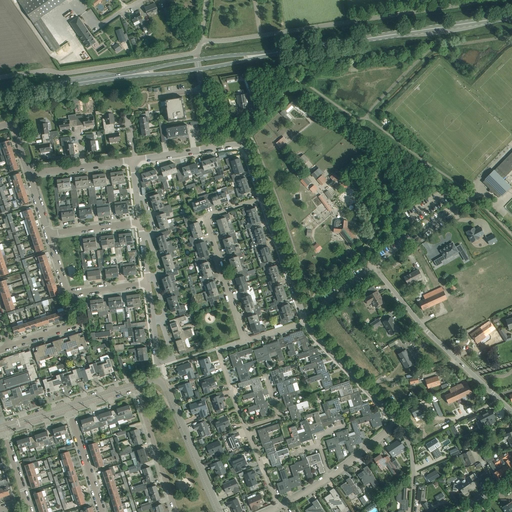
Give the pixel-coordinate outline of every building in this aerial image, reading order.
[(61,47),(41,18),(67,0),(20,0),(18,1),(33,23),(53,52),(61,47)] [(151,13),(151,14),(158,11),(155,4),(145,8),(148,15),(151,13)] [(168,10),(167,7),(164,9),(168,18),(174,16),(170,9),(168,10)] [(135,13),(136,15),(131,17),(135,26),(140,23),(142,26),(144,31),(147,30),(149,35),(153,33),(150,28),(148,23),(145,24),(139,11),(135,13)] [(78,17),(70,22),(88,48),(96,42),(78,17)] [(120,43),(126,41),(122,29),(116,31),(120,43)] [(238,102),(239,102),(240,109),(242,108),(245,108),(247,108),(246,104),(251,103),(250,99),(246,100),(245,96),(245,95),(242,95),(237,96),(238,102)] [(165,100),(166,100),(167,107),(166,107),(168,122),(186,119),(186,116),(186,115),(186,114),(185,109),(184,104),(183,104),(182,97),(165,100)] [(255,113),(261,110),(257,99),(254,100),(250,101),(253,110),(254,109),(255,113)] [(112,114),(112,111),(111,110),(110,110),(109,110),(108,110),(108,111),(108,112),(108,114),(106,115),(105,115),(106,118),(106,124),(103,125),(104,130),(108,130),(108,129),(114,128),(113,124),(116,123),(114,123),(113,114),(115,113),(112,114)] [(146,114),(142,114),(140,115),(140,118),(141,124),(149,123),(148,117),(150,117),(149,111),(146,111),(146,114)] [(76,114),(68,116),(69,120),(59,122),(61,132),(61,130),(70,128),(70,130),(71,130),(70,127),(77,126),(76,116),(76,114)] [(93,117),(83,118),(83,115),(76,116),(77,126),(84,125),(85,128),(85,126),(94,124),(94,127),(95,126),(94,122),(93,117)] [(41,134),(39,135),(42,134),(43,139),(53,138),(58,137),(57,131),(50,132),(50,134),(48,134),(47,124),(49,123),(46,124),(46,121),(46,120),(45,120),(44,120),(42,120),(40,121),(40,122),(41,124),(38,125),(40,125),(41,134)] [(187,125),(166,128),(168,139),(189,136),(187,125)] [(119,132),(112,133),(112,132),(114,132),(114,128),(108,129),(108,130),(104,130),(105,135),(109,134),(110,142),(120,141),(119,132)] [(86,152),(98,150),(96,150),(96,145),(95,141),(94,141),(93,134),(91,134),(86,135),(87,142),(85,142),(87,142),(88,151),(86,152)] [(71,137),(61,139),(62,146),(65,146),(66,155),(64,155),(76,154),(76,153),(74,154),(73,144),(75,144),(72,144),(71,137)] [(51,153),(49,142),(53,142),(53,138),(43,139),(44,142),(46,142),(46,144),(40,145),(40,143),(39,143),(41,155),(42,155),(41,153),(51,151),(51,153)] [(283,145),(281,143),(285,140),(283,138),(278,142),(277,143),(281,148),(282,147),(283,145)] [(10,146),(8,140),(1,143),(2,149),(10,146)] [(12,152),(10,146),(2,149),(4,155),(12,152)] [(12,152),(4,155),(0,156),(2,162),(6,160),(14,158),(12,152)] [(511,170),(511,152),(497,168),(506,177),(511,170)] [(219,176),(222,175),(224,174),(222,169),(222,168),(220,163),(217,164),(215,157),(209,160),(209,162),(211,168),(215,167),(216,168),(217,170),(217,171),(219,176)] [(16,163),(14,158),(6,160),(8,166),(16,163)] [(240,159),(233,161),(232,158),(226,160),(227,164),(229,163),(230,165),(232,164),(233,168),(242,165),(240,159)] [(209,160),(202,162),(202,164),(204,168),(201,169),(203,175),(207,174),(206,172),(209,171),(208,169),(211,168),(209,162),(209,160)] [(16,163),(8,166),(10,172),(18,169),(16,163)] [(177,170),(175,164),(168,166),(169,168),(171,174),(174,173),(175,175),(177,174),(178,177),(182,175),(180,169),(177,170)] [(199,176),(203,175),(201,169),(198,170),(196,164),(189,166),(190,168),(192,174),(195,173),(196,173),(198,177),(199,176)] [(234,171),(232,172),(233,174),(231,175),(232,179),(238,177),(238,174),(244,172),(242,165),(233,168),(234,171)] [(168,166),(161,168),(162,170),(163,174),(160,175),(162,181),(166,180),(165,178),(168,177),(167,176),(171,174),(169,168),(168,166)] [(182,175),(184,181),(187,180),(189,180),(189,179),(189,177),(188,176),(192,174),(190,168),(189,166),(182,168),(183,170),(185,174),(182,175)] [(494,171),(494,170),(485,179),(486,180),(483,182),(499,198),(502,195),(502,196),(511,187),(503,180),(506,177),(497,168),(494,171)] [(157,176),(155,170),(148,172),(149,174),(151,181),(155,179),(156,181),(158,180),(159,182),(162,181),(160,175),(157,176)] [(142,177),(144,181),(141,182),(143,188),(147,186),(146,184),(149,183),(148,182),(151,181),(149,174),(148,172),(142,174),(142,177)] [(19,173),(11,176),(11,174),(7,176),(9,183),(21,179),(19,173)] [(327,181),(322,175),(317,180),(322,185),(327,181)] [(234,183),(236,182),(237,185),(238,184),(239,188),(248,185),(246,178),(239,180),(238,177),(232,179),(234,183)] [(23,185),(21,179),(9,183),(11,189),(23,185)] [(25,191),(23,185),(11,189),(13,194),(22,191),(25,191)] [(237,189),(238,192),(239,192),(240,194),(237,195),(239,199),(245,197),(244,194),(250,192),(248,185),(239,188),(237,189)] [(221,189),(222,193),(219,194),(221,203),(228,201),(226,195),(229,194),(227,188),(221,189)] [(162,190),(156,192),(157,195),(150,197),(152,204),(161,201),(160,197),(162,197),(161,194),(163,194),(162,190)] [(325,192),(330,199),(334,197),(329,190),(325,192)] [(22,191),(13,194),(12,194),(13,197),(18,196),(18,198),(19,199),(26,196),(25,191),(22,191)] [(215,194),(212,195),(211,193),(208,194),(210,200),(212,199),(214,206),(221,203),(219,194),(215,196),(215,194)] [(201,196),(203,200),(199,201),(202,210),(209,207),(207,201),(210,200),(208,194),(201,196)] [(323,194),(319,196),(329,212),(332,210),(323,194)] [(19,199),(18,198),(15,199),(18,208),(21,206),(21,205),(28,202),(26,196),(19,199)] [(318,196),(313,200),(318,206),(323,202),(318,196)] [(188,200),(190,206),(193,205),(195,212),(202,210),(199,201),(196,202),(195,200),(193,201),(192,199),(188,200)] [(131,201),(125,201),(121,202),(122,214),(123,214),(123,213),(128,212),(128,213),(129,213),(127,204),(131,204),(131,201)] [(152,204),(155,211),(161,208),(162,211),(168,209),(167,205),(165,206),(164,204),(162,204),(161,201),(152,204)] [(256,208),(249,210),(248,207),(242,209),(243,213),(246,212),(246,215),(248,214),(249,218),(258,215),(256,208)] [(32,215),(31,209),(23,212),(25,217),(32,215)] [(168,209),(162,211),(163,214),(157,216),(159,223),(167,220),(166,216),(168,216),(167,214),(169,213),(168,209)] [(228,214),(222,216),(223,218),(217,221),(219,227),(228,225),(229,224),(228,221),(229,220),(230,219),(230,218),(230,217),(228,214)] [(34,221),(32,215),(25,217),(26,223),(34,221)] [(247,229),(248,228),(254,226),(260,225),(259,222),(260,222),(258,215),(249,218),(247,218),(249,223),(247,223),(248,225),(246,226),(247,229)] [(159,223),(161,230),(167,228),(168,231),(170,230),(174,229),(173,225),(171,226),(170,223),(168,224),(167,220),(159,223)] [(350,245),(357,239),(347,227),(348,221),(337,220),(335,221),(334,232),(340,233),(350,245)] [(36,226),(34,221),(26,223),(28,229),(36,226)] [(187,227),(189,226),(190,229),(191,228),(192,232),(201,229),(199,222),(192,224),(191,221),(185,223),(187,227)] [(219,227),(221,234),(228,232),(229,235),(235,233),(233,229),(231,230),(230,228),(229,228),(228,225),(219,227)] [(38,232),(36,226),(28,229),(30,235),(38,232)] [(255,229),(254,226),(248,228),(250,234),(253,233),(253,234),(254,233),(255,237),(264,234),(262,227),(255,229)] [(475,230),(474,228),(466,232),(472,243),(480,238),(479,237),(484,234),(481,227),(475,230)] [(193,235),(188,237),(190,243),(191,242),(191,243),(197,241),(197,238),(203,236),(201,229),(192,232),(193,235)] [(167,231),(161,233),(162,236),(156,238),(158,245),(167,242),(166,238),(167,237),(166,235),(168,235),(168,234),(167,231)] [(40,238),(38,232),(30,235),(32,240),(40,238)] [(131,234),(125,235),(125,234),(127,246),(135,245),(135,241),(132,242),(131,233),(131,234)] [(235,233),(229,235),(230,238),(223,240),(225,247),(234,244),(233,240),(237,239),(235,233)] [(254,245),(252,245),(253,248),(254,248),(255,248),(261,246),(260,243),(266,241),(264,234),(255,237),(253,238),(254,241),(255,241),(256,243),(253,244),(254,245)] [(490,245),(497,241),(493,234),(486,238),(490,245)] [(42,244),(40,238),(32,240),(34,246),(42,244)] [(193,247),(195,246),(196,248),(197,248),(198,251),(207,249),(205,242),(198,244),(197,241),(191,243),(193,247)] [(158,245),(160,252),(167,249),(167,252),(174,250),(179,248),(178,245),(173,247),(172,246),(170,247),(169,245),(168,245),(167,242),(158,245)] [(464,251),(460,244),(455,247),(452,243),(448,246),(441,251),(443,255),(441,257),(439,258),(441,262),(446,259),(453,255),(454,254),(455,256),(458,254),(457,252),(458,252),(459,251),(460,253),(464,251)] [(42,244),(34,246),(36,252),(44,250),(42,244)] [(225,247),(228,254),(234,251),(235,254),(241,252),(240,251),(240,249),(237,249),(237,247),(235,248),(234,244),(225,247)] [(256,251),(258,251),(259,253),(260,252),(262,256),(270,253),(268,247),(262,249),(261,246),(255,248),(256,251)] [(199,255),(198,255),(199,258),(197,258),(198,262),(204,260),(203,257),(209,255),(207,249),(198,251),(199,255)] [(174,250),(167,252),(168,255),(162,257),(164,264),(173,261),(172,259),(176,257),(175,254),(174,250)] [(241,252),(235,254),(236,257),(229,259),(232,266),(240,263),(239,260),(240,259),(240,257),(242,256),(241,252)] [(261,260),(262,263),(260,263),(261,267),(263,267),(267,265),(266,262),(272,260),(270,253),(262,256),(263,259),(261,260)] [(45,254),(35,257),(36,260),(38,259),(39,263),(47,260),(45,254)] [(98,258),(99,267),(93,268),(95,280),(95,279),(100,278),(101,279),(100,271),(103,271),(101,258),(98,258)] [(105,266),(105,265),(104,258),(101,258),(103,271),(105,270),(106,278),(107,278),(107,277),(112,277),(112,278),(113,278),(111,266),(105,266)] [(49,266),(47,260),(39,263),(41,268),(49,266)] [(196,267),(198,266),(199,269),(201,268),(202,271),(210,269),(208,262),(202,264),(201,261),(204,260),(198,262),(195,263),(196,267)] [(164,264),(166,271),(173,269),(174,272),(180,270),(179,266),(177,267),(176,264),(174,265),(173,261),(164,264)] [(232,266),(234,273),(240,271),(241,274),(247,272),(246,268),(244,269),(243,266),(242,267),(240,263),(232,266)] [(264,270),(266,270),(267,272),(269,271),(270,275),(278,272),(276,265),(270,268),(269,265),(267,265),(263,267),(264,270)] [(51,272),(49,266),(41,268),(43,274),(49,272),(51,272)] [(203,275),(201,276),(202,278),(200,279),(201,282),(207,280),(206,278),(213,276),(210,269),(202,271),(203,275)] [(418,270),(404,277),(408,285),(413,283),(412,282),(422,277),(421,274),(418,270)] [(51,272),(49,272),(43,274),(39,275),(41,281),(51,278),(53,277),(51,272)] [(173,272),(167,274),(167,277),(161,279),(163,286),(172,283),(171,279),(173,279),(172,277),(174,276),(173,272)] [(247,272),(241,274),(242,277),(236,279),(238,285),(247,283),(245,279),(247,278),(246,276),(248,275),(247,272)] [(271,278),(269,279),(270,281),(268,282),(269,286),(275,284),(274,281),(281,279),(278,272),(270,275),(271,278)] [(53,277),(51,278),(41,281),(43,287),(47,286),(55,283),(53,277)] [(200,287),(204,286),(205,288),(207,288),(208,291),(217,288),(214,281),(208,283),(207,280),(201,282),(198,283),(200,287)] [(56,289),(55,283),(47,286),(49,291),(54,289),(56,289)] [(163,286),(165,293),(172,290),(173,293),(179,291),(178,288),(176,289),(175,286),(173,287),(172,283),(163,286)] [(238,285),(240,292),(247,290),(247,293),(253,291),(252,288),(250,288),(249,286),(248,286),(247,283),(238,285)] [(11,284),(7,286),(0,287),(0,291),(1,294),(9,291),(12,290),(11,284)] [(269,286),(271,292),(275,291),(276,294),(285,292),(282,285),(276,287),(275,284),(269,286)] [(426,299),(419,302),(422,310),(447,299),(442,287),(429,293),(424,295),(426,299)] [(217,288),(208,291),(206,291),(208,297),(206,298),(207,302),(213,300),(212,297),(219,295),(217,288)] [(56,289),(54,289),(49,291),(50,297),(58,295),(56,289)] [(10,297),(9,291),(1,294),(3,300),(10,297)] [(179,291),(173,293),(174,296),(167,298),(170,305),(178,302),(177,299),(179,299),(178,296),(180,295),(179,291)] [(242,298),(241,298),(242,302),(243,301),(244,305),(256,301),(255,299),(256,298),(255,295),(253,291),(247,293),(248,296),(242,298)] [(377,291),(373,293),(369,296),(365,299),(368,304),(372,302),(376,308),(376,307),(377,308),(378,308),(380,307),(380,306),(379,305),(383,303),(381,298),(380,299),(379,296),(380,295),(377,291)] [(277,298),(276,298),(276,301),(274,301),(276,305),(281,304),(280,301),(287,299),(285,292),(276,294),(277,298)] [(133,295),(127,296),(128,308),(135,307),(133,295)] [(12,303),(10,297),(3,300),(4,306),(12,303)] [(90,310),(90,308),(87,309),(89,318),(93,318),(92,313),(98,312),(97,300),(90,301),(91,309),(90,310)] [(244,305),(246,312),(253,310),(254,312),(260,310),(262,310),(260,305),(257,304),(256,301),(244,305)] [(179,306),(178,302),(170,305),(172,312),(174,311),(178,310),(179,313),(185,311),(186,310),(185,306),(183,305),(181,305),(179,306)] [(12,303),(4,306),(6,311),(14,309),(12,303)] [(279,308),(280,310),(281,310),(282,314),(291,311),(289,304),(282,306),(281,304),(276,305),(269,307),(271,311),(277,309),(279,308)] [(260,310),(254,312),(255,315),(248,317),(250,324),(259,321),(258,318),(259,317),(259,315),(261,314),(260,310)] [(282,314),(283,317),(282,317),(283,320),(280,321),(282,325),(288,323),(287,320),(293,318),(291,311),(282,314)] [(39,315),(34,317),(35,320),(37,327),(43,325),(40,318),(39,315)] [(185,316),(174,319),(175,322),(170,324),(172,329),(180,327),(179,324),(181,321),(186,320),(185,316)] [(383,322),(391,336),(399,331),(391,317),(383,322)] [(382,324),(379,318),(369,325),(372,330),(382,324)] [(253,331),(259,329),(260,332),(266,330),(265,326),(262,327),(262,324),(261,325),(259,321),(250,324),(253,331)] [(480,327),(474,331),(470,334),(477,344),(486,337),(486,336),(495,329),(489,321),(480,328),(480,327)] [(120,329),(120,332),(127,331),(128,337),(133,337),(142,335),(145,335),(144,329),(135,330),(135,327),(131,328),(128,328),(125,328),(120,329)] [(172,329),(174,335),(179,333),(180,336),(194,332),(192,328),(191,328),(184,331),(181,330),(180,327),(172,329)] [(511,338),(511,335),(508,336),(503,329),(499,331),(506,342),(511,340),(511,338)] [(302,330),(302,331),(298,332),(298,331),(289,334),(290,336),(292,343),(300,340),(304,350),(304,352),(309,351),(306,342),(309,341),(305,335),(304,335),(302,330)] [(194,332),(180,336),(181,339),(176,341),(177,347),(186,344),(185,341),(186,339),(193,336),(193,335),(194,335),(194,332)] [(79,334),(74,335),(75,338),(78,347),(78,349),(79,351),(84,349),(84,350),(86,351),(88,350),(88,349),(87,346),(86,341),(84,337),(81,338),(80,336),(80,335),(79,334)] [(70,339),(71,341),(67,342),(70,351),(78,349),(78,347),(74,335),(69,337),(70,338),(69,338),(70,339)] [(145,335),(142,335),(133,337),(133,343),(146,342),(145,335)] [(277,340),(278,341),(280,348),(281,348),(288,346),(290,351),(288,352),(289,356),(290,356),(295,355),(296,354),(292,343),(290,336),(287,336),(287,337),(286,338),(286,337),(277,340)] [(63,340),(63,339),(58,341),(61,351),(66,349),(67,352),(67,355),(71,354),(70,351),(67,342),(64,343),(63,341),(64,341),(64,340),(63,340)] [(53,344),(53,345),(54,346),(51,347),(54,356),(62,354),(61,351),(58,341),(53,342),(53,343),(53,344),(53,345),(53,344)] [(280,348),(278,341),(266,345),(269,354),(276,351),(279,361),(285,360),(281,348),(280,348)] [(179,352),(184,350),(185,354),(199,349),(198,347),(195,348),(195,346),(189,348),(187,347),(186,344),(177,347),(179,352)] [(41,346),(40,347),(40,345),(36,347),(36,349),(36,350),(37,350),(37,352),(34,353),(38,365),(39,365),(40,363),(40,361),(45,359),(44,356),(41,346)] [(47,346),(46,345),(41,346),(44,356),(45,359),(50,358),(54,356),(51,347),(47,348),(47,347),(47,346),(47,345),(47,346)] [(263,361),(266,361),(268,368),(273,367),(269,354),(266,345),(263,346),(264,348),(262,349),(262,348),(254,350),(257,359),(258,362),(263,361)] [(147,354),(146,347),(134,349),(135,355),(147,354)] [(253,353),(251,348),(230,355),(234,368),(237,367),(242,365),(242,364),(240,357),(253,353)] [(304,352),(298,354),(299,357),(299,359),(309,356),(312,363),(321,361),(321,360),(317,348),(309,351),(304,352)] [(404,362),(403,363),(406,368),(413,364),(405,350),(399,354),(404,362)] [(25,353),(25,351),(22,352),(26,364),(26,367),(27,369),(34,367),(33,364),(30,365),(28,358),(32,357),(32,356),(30,351),(25,353)] [(19,355),(14,356),(17,365),(18,367),(23,365),(26,364),(22,352),(19,353),(19,355)] [(85,369),(89,380),(94,378),(93,377),(94,377),(93,376),(92,374),(96,373),(93,364),(92,362),(90,355),(86,356),(90,367),(85,368),(85,369)] [(9,357),(6,358),(7,361),(10,372),(14,371),(13,368),(13,366),(17,365),(14,356),(9,358),(9,357)] [(3,360),(0,360),(0,366),(0,367),(4,366),(6,374),(11,373),(10,372),(7,361),(6,358),(3,359),(3,360)] [(211,366),(209,358),(200,361),(205,376),(210,374),(209,372),(215,370),(214,366),(211,366)] [(106,360),(101,361),(104,372),(105,374),(106,374),(107,375),(111,374),(110,373),(110,372),(110,371),(109,369),(112,368),(110,359),(106,360)] [(238,371),(240,379),(241,379),(242,382),(250,380),(247,371),(249,371),(251,367),(257,365),(255,360),(242,364),(242,365),(237,367),(238,371)] [(304,366),(305,371),(315,368),(318,375),(327,372),(323,360),(321,360),(321,361),(312,363),(304,366)] [(96,363),(93,364),(96,373),(99,372),(100,374),(99,374),(100,375),(100,376),(101,378),(105,376),(104,375),(105,374),(104,372),(101,361),(96,363)] [(178,367),(180,376),(187,373),(188,376),(189,379),(195,377),(190,363),(178,367)] [(273,376),(272,376),(275,384),(277,384),(277,383),(283,381),(282,377),(292,374),(289,365),(275,370),(270,372),(271,372),(273,376)] [(71,367),(73,370),(68,372),(72,385),(73,385),(74,386),(78,385),(77,383),(77,381),(76,381),(76,380),(79,378),(76,369),(75,366),(71,367)] [(85,369),(80,371),(79,368),(76,369),(79,378),(82,377),(83,379),(83,380),(84,383),(88,381),(87,380),(89,380),(85,369)] [(28,371),(7,378),(0,380),(0,391),(10,388),(32,381),(28,371)] [(68,372),(63,373),(59,374),(62,384),(66,383),(66,385),(66,386),(67,386),(67,387),(72,385),(68,372)] [(308,384),(311,383),(321,379),(324,387),(332,384),(333,384),(328,372),(327,372),(318,375),(305,379),(308,384)] [(56,375),(57,377),(52,378),(56,390),(60,389),(60,388),(61,388),(60,387),(59,385),(62,384),(59,374),(56,375)] [(425,380),(428,388),(440,384),(437,376),(425,380)] [(242,382),(238,383),(239,388),(251,385),(254,392),(261,390),(263,389),(260,381),(259,381),(258,377),(259,377),(254,378),(250,380),(242,382)] [(279,388),(278,388),(280,396),(283,395),(295,391),(293,384),(297,382),(295,377),(283,381),(277,383),(277,384),(279,388)] [(49,390),(50,391),(50,392),(56,390),(52,378),(47,380),(46,379),(43,380),(44,385),(46,389),(49,388),(50,390),(49,390)] [(214,378),(209,379),(201,382),(205,393),(210,391),(209,388),(216,386),(214,378)] [(325,390),(331,388),(332,392),(342,389),(344,396),(353,393),(349,381),(333,386),(332,384),(324,387),(325,390)] [(452,393),(449,394),(445,396),(448,404),(461,398),(465,396),(467,395),(472,393),(466,381),(462,383),(455,386),(450,389),(452,393)] [(33,388),(36,396),(36,397),(39,396),(39,395),(44,393),(43,391),(42,388),(42,387),(38,388),(36,383),(32,385),(33,388)] [(178,386),(179,391),(182,390),(185,398),(193,395),(189,383),(178,386)] [(28,399),(29,401),(34,399),(34,400),(37,399),(36,397),(36,396),(33,388),(32,385),(30,385),(31,388),(29,389),(29,390),(26,392),(27,394),(28,399)] [(29,402),(29,401),(28,399),(27,394),(23,396),(21,391),(20,387),(16,388),(16,390),(20,402),(21,405),(24,404),(24,405),(28,404),(27,403),(29,402)] [(16,388),(11,390),(13,394),(14,399),(11,400),(13,407),(14,407),(15,408),(19,407),(18,406),(21,405),(20,402),(16,390),(16,388)] [(285,399),(284,400),(286,408),(289,407),(295,405),(293,397),(303,394),(302,389),(295,391),(283,395),(285,399)] [(242,396),(243,396),(244,401),(254,398),(256,405),(266,402),(263,394),(262,394),(261,390),(254,392),(242,396)] [(359,391),(353,393),(344,396),(340,397),(342,402),(352,399),(354,406),(363,404),(359,391)] [(212,398),(216,410),(217,413),(221,412),(220,409),(225,408),(222,400),(225,399),(223,395),(212,398)] [(1,398),(5,410),(8,409),(8,410),(12,409),(11,408),(13,407),(11,400),(10,400),(10,397),(6,398),(5,397),(4,397),(1,398)] [(426,402),(430,411),(436,408),(439,417),(444,415),(437,397),(426,402)] [(343,414),(338,398),(333,400),(337,411),(331,413),(334,421),(341,419),(341,420),(345,419),(343,414)] [(194,404),(190,405),(192,414),(194,413),(199,412),(200,415),(201,418),(207,416),(206,413),(205,410),(208,409),(205,400),(202,401),(194,404)] [(289,407),(290,411),(292,420),(301,417),(299,409),(308,406),(308,403),(310,402),(310,400),(307,401),(295,405),(289,407)] [(267,406),(266,402),(267,402),(267,401),(266,402),(256,405),(248,408),(249,413),(259,409),(262,417),(271,414),(268,406),(267,406)] [(331,413),(328,402),(323,404),(325,413),(320,414),(323,426),(330,423),(331,424),(334,423),(334,421),(331,413)] [(354,406),(349,408),(351,413),(361,410),(363,417),(372,414),(368,402),(363,404),(354,406)] [(123,407),(127,418),(130,417),(131,419),(133,418),(129,405),(123,407)] [(414,419),(425,413),(421,405),(410,410),(414,419)] [(127,420),(127,418),(123,407),(117,409),(117,411),(119,415),(116,415),(118,423),(119,425),(125,423),(124,421),(127,420)] [(478,423),(480,428),(481,428),(483,427),(485,426),(489,424),(490,425),(496,421),(494,418),(495,417),(494,414),(493,415),(492,413),(493,412),(491,409),(487,411),(478,416),(481,421),(478,423)] [(107,420),(109,424),(109,425),(118,423),(116,415),(113,416),(111,411),(105,413),(107,420)] [(320,414),(319,411),(313,413),(316,423),(309,425),(312,434),(320,432),(319,431),(324,429),(324,430),(325,430),(323,426),(320,414)] [(372,414),(363,417),(359,419),(356,420),(358,426),(360,426),(358,421),(360,421),(361,424),(371,420),(373,428),(382,425),(378,412),(372,414)] [(105,413),(99,415),(100,416),(101,420),(98,421),(100,427),(106,425),(104,421),(107,420),(105,413)] [(227,416),(222,418),(215,421),(219,432),(225,430),(224,427),(230,424),(227,416)] [(91,430),(94,429),(100,427),(98,421),(95,422),(93,417),(87,418),(88,420),(90,426),(91,430)] [(90,426),(87,418),(81,420),(82,422),(82,424),(80,425),(83,433),(88,431),(86,427),(90,426)] [(198,424),(194,426),(196,430),(198,429),(201,437),(206,435),(210,433),(204,421),(202,422),(201,419),(197,421),(198,424)] [(309,425),(307,420),(302,421),(305,431),(298,433),(301,443),(309,440),(309,439),(313,438),(313,439),(312,434),(309,425)] [(358,426),(356,420),(351,421),(355,434),(349,436),(352,445),(360,442),(360,443),(363,442),(362,439),(360,433),(358,426)] [(278,424),(258,430),(262,443),(264,442),(271,440),(268,432),(280,428),(278,424)] [(69,437),(65,426),(59,428),(62,435),(65,434),(66,438),(69,437)] [(301,444),(301,445),(302,445),(301,443),(298,433),(295,426),(290,427),(294,437),(286,440),(289,449),(297,446),(297,445),(301,444)] [(59,428),(53,430),(55,435),(52,436),(54,444),(57,443),(57,441),(59,440),(58,436),(62,435),(59,428)] [(131,431),(127,433),(128,436),(129,439),(140,436),(138,429),(131,431)] [(336,433),(336,434),(337,437),(339,442),(345,440),(349,452),(354,450),(352,445),(349,436),(349,434),(347,429),(344,430),(344,431),(337,434),(336,433)] [(49,437),(47,431),(41,433),(45,446),(48,444),(49,446),(55,444),(54,444),(52,436),(49,437)] [(232,432),(222,436),(223,440),(228,438),(233,449),(237,448),(241,446),(238,438),(240,437),(238,433),(237,433),(235,435),(234,435),(233,435),(232,432)] [(35,435),(36,438),(37,441),(34,442),(37,451),(42,449),(42,447),(45,446),(41,433),(35,435)] [(464,441),(472,437),(470,433),(462,437),(464,441)] [(449,449),(455,447),(451,435),(445,437),(449,449)] [(132,443),(133,445),(135,445),(142,443),(140,436),(129,439),(131,444),(132,443)] [(265,447),(264,447),(267,455),(269,454),(276,452),(274,444),(284,441),(283,438),(282,436),(271,440),(264,442),(265,447)] [(31,443),(29,437),(23,439),(26,447),(29,446),(30,449),(36,448),(37,451),(34,442),(31,443)] [(329,450),(335,448),(339,459),(344,457),(339,442),(337,437),(334,438),(334,439),(327,441),(327,440),(326,441),(329,450)] [(436,438),(426,444),(428,448),(427,448),(427,449),(428,449),(430,452),(432,451),(436,458),(438,457),(438,458),(441,456),(440,454),(441,453),(437,447),(440,445),(437,441),(437,440),(436,438)] [(23,439),(17,441),(21,452),(24,452),(22,448),(26,447),(23,439)] [(402,443),(401,442),(399,440),(387,448),(392,455),(404,447),(402,443)] [(100,441),(97,442),(89,445),(91,451),(99,448),(102,447),(100,441)] [(210,454),(212,453),(217,452),(218,454),(224,452),(219,441),(211,444),(207,446),(210,454)] [(100,454),(99,448),(91,451),(93,456),(100,454)] [(144,455),(146,455),(144,448),(142,449),(139,450),(137,450),(133,452),(134,455),(136,458),(139,457),(144,455)] [(273,467),(282,464),(279,456),(289,453),(287,448),(276,452),(269,454),(271,458),(270,459),(273,467)] [(451,456),(459,453),(457,448),(449,451),(451,456)] [(69,451),(67,452),(61,454),(63,460),(71,457),(69,451)] [(463,454),(459,456),(461,460),(464,459),(467,465),(475,462),(474,459),(470,451),(462,454),(463,454)] [(492,455),(490,456),(496,466),(500,463),(506,472),(510,470),(510,471),(511,471),(511,470),(511,466),(511,465),(511,464),(508,458),(510,457),(508,454),(507,452),(500,456),(496,459),(492,455)] [(315,455),(314,454),(306,457),(307,460),(309,466),(317,464),(320,474),(325,472),(319,453),(319,454),(315,455)] [(102,460),(100,454),(93,456),(94,462),(102,460)] [(387,465),(394,476),(399,472),(395,467),(390,460),(388,456),(385,457),(383,458),(380,454),(380,455),(374,459),(373,459),(375,461),(376,463),(381,469),(384,467),(387,465)] [(141,464),(148,461),(146,455),(144,455),(139,457),(136,458),(138,465),(141,464)] [(243,455),(239,457),(231,461),(236,472),(242,469),(240,466),(247,464),(243,455)] [(210,465),(212,469),(214,468),(218,476),(226,473),(221,461),(223,460),(221,456),(215,459),(217,462),(215,463),(210,465)] [(490,456),(483,458),(485,461),(488,462),(492,469),(496,467),(498,470),(495,472),(493,474),(497,480),(498,480),(499,479),(500,478),(499,477),(506,472),(500,463),(496,466),(490,456)] [(73,463),(71,457),(63,460),(65,465),(73,463)] [(399,465),(396,462),(394,457),(390,460),(395,467),(396,467),(399,465)] [(102,460),(94,462),(96,468),(104,466),(102,460)] [(303,460),(295,463),(295,464),(296,468),(298,472),(305,470),(308,480),(313,478),(309,466),(307,460),(303,461),(303,460)] [(38,461),(33,463),(25,465),(27,471),(35,469),(39,467),(38,461)] [(74,469),(73,463),(65,465),(67,471),(74,469)] [(296,468),(295,464),(290,466),(294,477),(287,479),(291,487),(298,485),(298,486),(302,485),(298,472),(296,468)] [(358,474),(360,477),(361,479),(362,481),(362,480),(364,483),(365,485),(370,482),(372,485),(374,488),(379,484),(377,482),(371,473),(371,472),(370,470),(367,466),(363,469),(365,471),(359,475),(358,474)] [(143,469),(140,470),(141,473),(144,473),(145,476),(150,474),(152,474),(150,467),(148,468),(145,469),(143,469)] [(36,474),(35,469),(27,471),(29,477),(36,474)] [(76,474),(74,469),(67,471),(68,477),(76,474)] [(112,475),(111,469),(103,472),(105,478),(112,475)] [(280,493),(288,490),(288,491),(292,490),(291,487),(287,479),(285,470),(280,471),(283,482),(277,484),(280,494),(281,494),(280,493)] [(436,470),(427,475),(430,482),(440,477),(436,470)] [(254,471),(249,473),(244,475),(249,487),(257,483),(254,476),(256,475),(254,471)] [(462,478),(461,478),(470,491),(476,487),(477,486),(477,485),(477,484),(477,483),(476,483),(476,482),(475,482),(474,482),(473,482),(472,481),(477,477),(474,473),(465,479),(465,478),(463,478),(462,478)] [(39,474),(36,474),(29,477),(30,483),(38,480),(37,477),(40,476),(39,474)] [(76,474),(68,477),(66,478),(68,484),(70,483),(78,480),(76,474)] [(143,483),(144,484),(148,482),(148,483),(149,482),(154,480),(152,474),(150,474),(145,476),(146,479),(143,480),(143,483)] [(114,481),(112,475),(105,478),(106,483),(114,481)] [(343,488),(343,490),(344,489),(348,495),(354,491),(356,495),(360,492),(354,484),(350,477),(346,480),(348,482),(342,486),(341,485),(341,486),(343,488)] [(453,486),(452,491),(456,491),(460,489),(464,495),(465,496),(466,496),(467,496),(468,496),(468,495),(469,495),(469,494),(469,493),(469,492),(470,491),(461,478),(461,479),(460,479),(460,480),(460,481),(460,482),(457,484),(454,484),(453,486)] [(38,480),(30,483),(32,489),(40,486),(38,480)] [(80,486),(78,480),(70,483),(72,488),(80,486)] [(227,493),(228,492),(233,490),(234,493),(240,491),(235,480),(223,485),(227,493)] [(116,487),(114,481),(106,483),(108,489),(116,487)] [(12,494),(8,482),(0,484),(0,487),(0,489),(1,489),(3,497),(12,494)] [(82,492),(80,486),(72,488),(74,494),(82,492)] [(156,493),(158,492),(156,486),(154,486),(151,487),(149,488),(145,489),(147,496),(148,495),(156,493)] [(118,492),(116,487),(108,489),(110,495),(118,492)] [(426,487),(418,487),(418,490),(417,500),(425,501),(426,491),(426,487)] [(329,491),(331,494),(326,498),(325,497),(327,500),(328,502),(330,505),(332,508),(337,505),(341,511),(346,507),(336,492),(333,488),(329,491)] [(397,496),(397,498),(397,499),(397,501),(398,502),(399,503),(401,504),(402,504),(405,504),(406,500),(406,492),(406,488),(401,488),(401,492),(400,493),(399,494),(398,495),(397,496)] [(44,497),(42,491),(34,494),(36,500),(44,497)] [(84,497),(82,492),(74,494),(76,500),(82,498),(84,497)] [(120,498),(118,492),(110,495),(112,501),(120,498)] [(147,496),(150,502),(153,501),(154,501),(155,500),(160,499),(158,492),(156,493),(148,495),(147,496)] [(438,501),(445,497),(442,493),(435,497),(438,501)] [(255,494),(247,498),(248,500),(253,511),(258,509),(257,506),(263,503),(262,500),(260,495),(256,496),(255,494)] [(47,496),(44,497),(36,500),(38,505),(49,502),(47,496)] [(84,497),(82,498),(76,500),(78,506),(86,503),(84,497)] [(122,504),(120,498),(112,501),(114,506),(122,504)] [(239,511),(242,511),(237,499),(227,503),(228,507),(231,507),(232,511),(239,511)] [(317,499),(312,503),(314,505),(306,511),(321,511),(324,511),(320,506),(321,506),(319,504),(317,499)] [(51,508),(49,502),(38,505),(40,511),(47,509),(51,508)] [(428,511),(427,511),(432,511),(433,511),(427,502),(423,504),(428,511)] [(511,511),(511,503),(508,506),(507,505),(508,505),(507,504),(502,507),(505,511),(511,511)]
